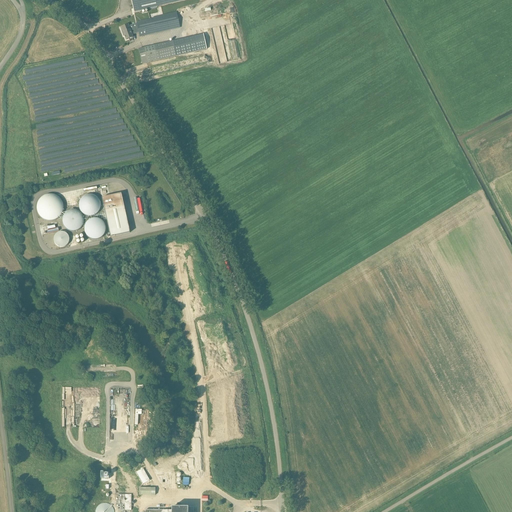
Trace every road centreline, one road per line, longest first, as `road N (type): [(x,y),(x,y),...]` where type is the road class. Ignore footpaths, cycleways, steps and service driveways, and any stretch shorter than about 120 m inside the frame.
road 1 (unclassified): [(282,511),(269,399),(248,318),(215,239),(87,30),(47,0)]
road 2 (unclassified): [(388,511),(511,439)]
